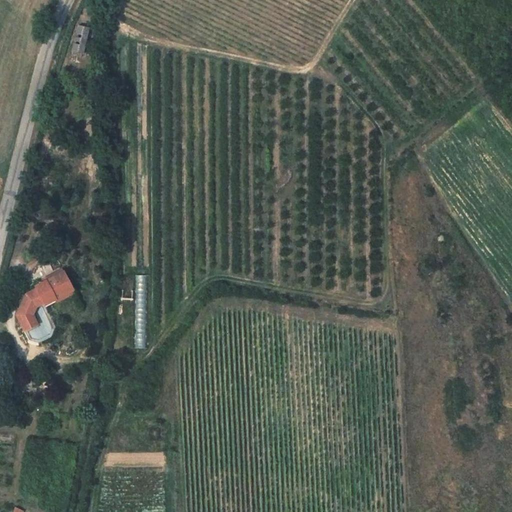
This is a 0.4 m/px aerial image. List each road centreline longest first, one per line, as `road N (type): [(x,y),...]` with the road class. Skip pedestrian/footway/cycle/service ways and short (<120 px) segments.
road 1 (track): [(77,511),(107,291),(107,0)]
road 2 (unclassified): [(69,0),(50,43),(0,235)]
